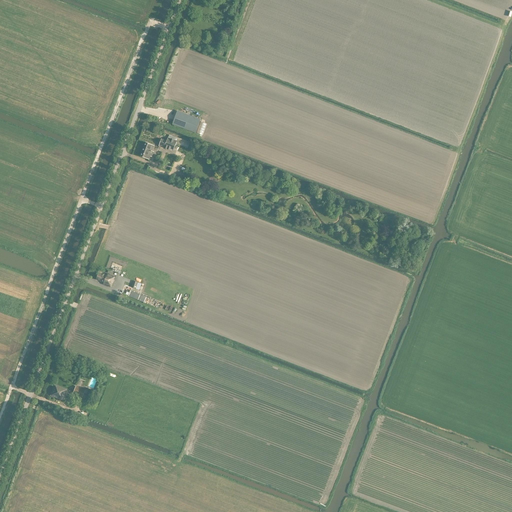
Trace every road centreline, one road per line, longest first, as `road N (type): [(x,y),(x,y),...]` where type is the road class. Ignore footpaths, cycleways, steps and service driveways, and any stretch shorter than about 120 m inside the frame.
road 1 (unclassified): [(0,475),(180,0)]
road 2 (track): [(153,22),(12,386)]
